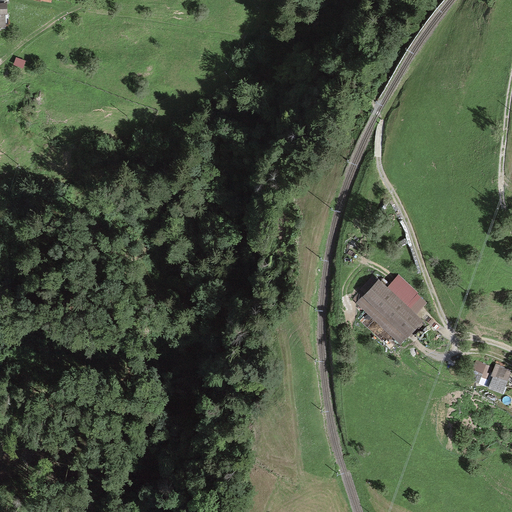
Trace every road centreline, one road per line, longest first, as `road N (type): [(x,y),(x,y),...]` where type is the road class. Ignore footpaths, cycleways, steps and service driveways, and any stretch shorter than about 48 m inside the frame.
road 1 (track): [(451,335),(379,168),(380,115)]
road 2 (track): [(511,217),(502,141),(511,94)]
